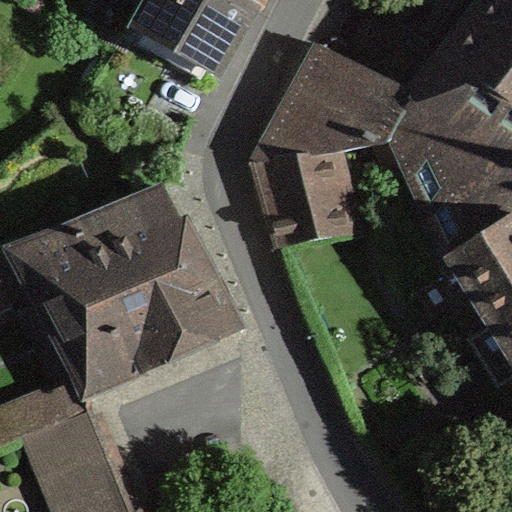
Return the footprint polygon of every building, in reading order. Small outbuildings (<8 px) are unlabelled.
[(248,0),(153,0),(137,26),(215,71),(241,25),(254,4),(248,0)] [(511,217),(511,0),(486,0),(476,15),(468,10),(462,18),(469,24),(456,42),(449,35),(436,50),(445,58),(430,76),(417,92),(320,44),(257,157),(257,160),(335,149),(336,152),(376,144),(384,162),(403,156),(449,256),(511,217)] [(342,179),(263,192),(267,211),(285,253),(321,238),(355,232),(342,179)] [(0,442),(28,431),(49,482),(111,458),(91,409),(91,390),(240,328),(188,230),(165,188),(13,252),(0,257),(0,300),(31,285),(82,380),(0,412),(0,442)] [(511,217),(449,256),(448,257),(474,301),(477,300),(492,324),(468,339),(498,385),(503,382),(511,376),(511,217)] [(347,300),(321,238),(285,253),(310,314),(347,300)] [(132,511),(111,458),(49,482),(59,511),(132,511)]
